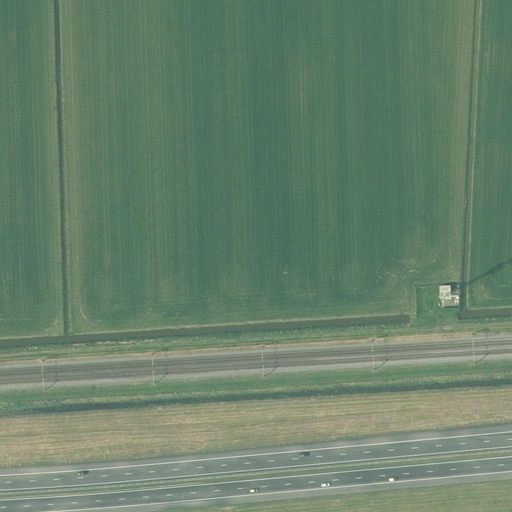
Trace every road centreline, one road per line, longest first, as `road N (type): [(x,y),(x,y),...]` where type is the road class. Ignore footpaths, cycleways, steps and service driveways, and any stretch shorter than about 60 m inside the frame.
road 1 (motorway): [(0,505),(511,463)]
road 2 (motorway): [(511,436),(0,476)]
